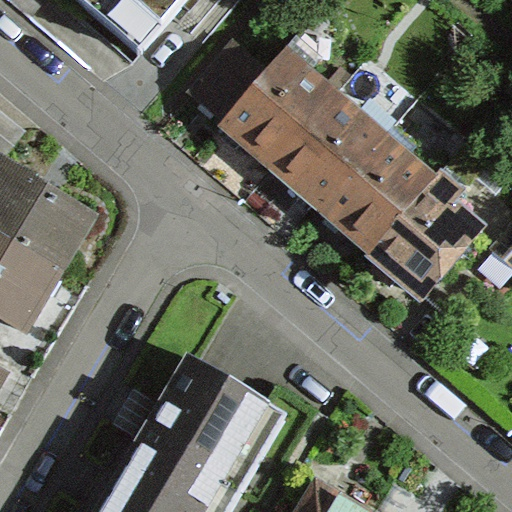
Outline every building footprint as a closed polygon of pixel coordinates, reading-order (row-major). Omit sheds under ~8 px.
[(70,0),(131,59),(188,0),(70,0)] [(441,172),(256,7),(182,90),(368,254),(441,172)] [(0,319),(22,334),(97,216),(0,155),(0,319)] [(441,172),(368,254),(367,257),(420,303),(496,215),(443,169),(441,172)] [(190,354),(95,511),(218,511),(281,408),(190,354)] [(367,511),(305,477),(285,511),(367,511)]
